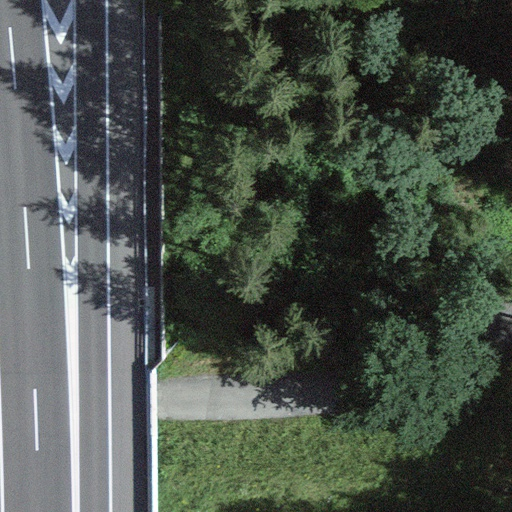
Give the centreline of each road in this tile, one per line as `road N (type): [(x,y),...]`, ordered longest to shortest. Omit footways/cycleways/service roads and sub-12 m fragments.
road 1 (motorway): [(37,511),(6,0)]
road 2 (motorway): [(103,511),(98,0)]
road 3 (unclassified): [(0,405),(323,390)]
road 4 (unclassified): [(511,318),(444,360),(323,390)]
road 5 (unknown): [(323,390),(329,511)]
